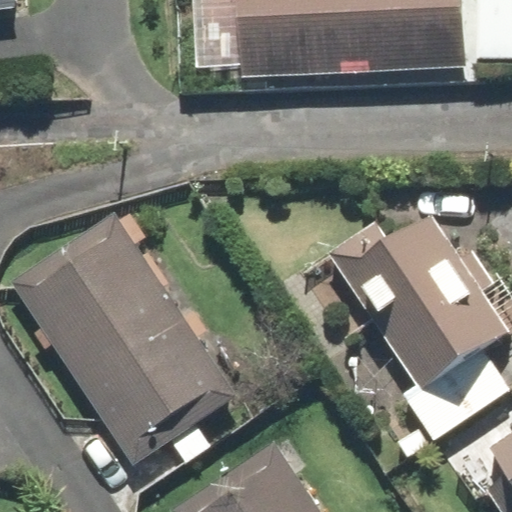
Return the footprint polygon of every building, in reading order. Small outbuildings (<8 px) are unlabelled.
[(24,0),(0,0),(0,15),(26,12),(24,0)] [(250,0),(251,79),(467,76),(465,0),(250,0)] [(511,0),(479,0),(478,63),(511,63),(511,0)] [(511,333),(428,201),(347,253),(437,395),(511,347),(511,333)] [(117,230),(26,288),(142,467),(232,410),(117,230)] [(511,511),(511,445),(479,469),(509,511),(511,511)] [(323,511),(282,450),(190,511),(323,511)]
